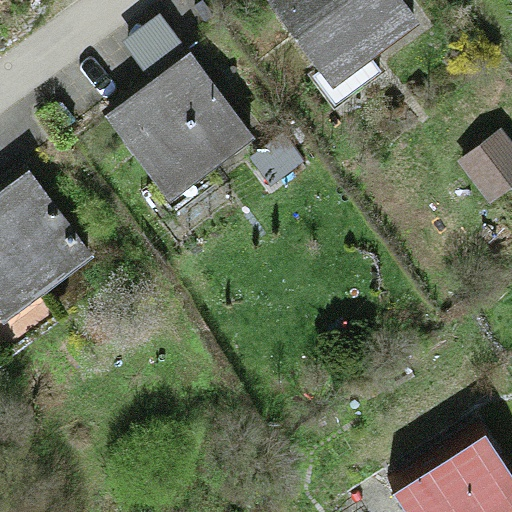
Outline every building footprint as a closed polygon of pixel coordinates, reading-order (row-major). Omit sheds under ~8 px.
[(274,0),(332,77),(413,16),(400,0),(274,0)] [(250,132),(185,48),(149,76),(155,84),(111,117),(168,193),(250,132)] [(511,179),(511,147),(509,143),(490,157),(481,145),(463,159),(491,196),(511,179)] [(87,251),(24,166),(0,184),(0,309),(3,314),(87,251)] [(511,470),(478,418),(387,477),(409,511),(499,511),(511,504),(511,470)]
